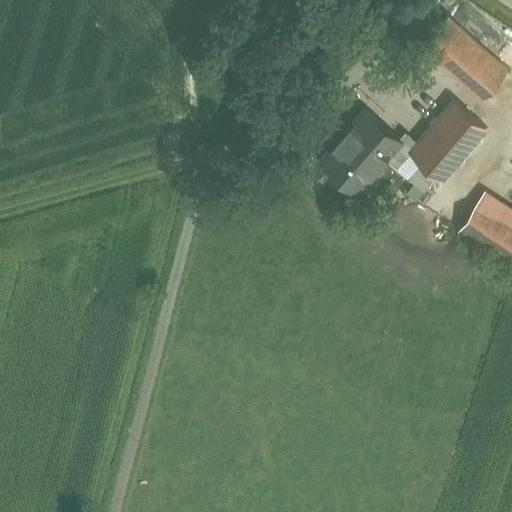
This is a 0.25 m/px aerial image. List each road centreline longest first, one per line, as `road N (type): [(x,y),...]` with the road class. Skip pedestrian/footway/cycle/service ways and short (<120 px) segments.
road 1 (unclassified): [(116,511),(210,180),(315,112),(433,0)]
road 2 (track): [(0,215),(246,150)]
